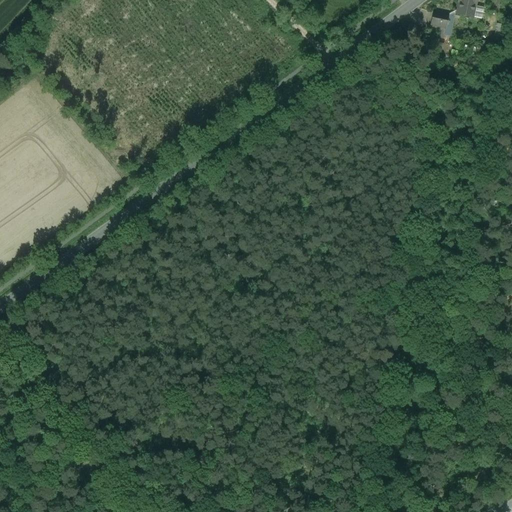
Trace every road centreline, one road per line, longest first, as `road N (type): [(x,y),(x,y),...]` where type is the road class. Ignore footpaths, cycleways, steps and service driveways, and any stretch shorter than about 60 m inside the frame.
road 1 (tertiary): [(418,0),(0,308)]
road 2 (track): [(120,511),(0,371)]
